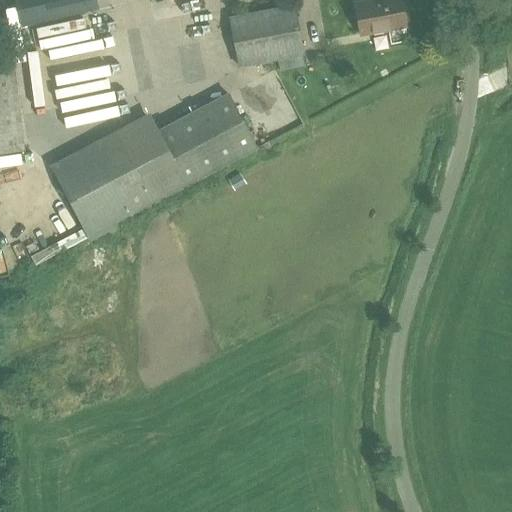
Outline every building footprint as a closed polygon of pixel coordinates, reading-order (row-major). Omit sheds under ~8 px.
[(56,0),(0,0),(0,3),(5,25),(60,13),(56,0)] [(361,35),(406,26),(400,0),(381,0),(373,2),(372,0),(368,0),(355,3),(361,35)] [(295,6),(230,18),(239,65),(304,53),(295,6)] [(222,9),(205,13),(207,22),(224,19),(222,9)] [(11,47),(0,47),(0,150),(24,148),(11,47)] [(302,54),(278,59),(280,70),(304,66),(302,54)] [(52,166),(89,237),(132,214),(257,148),(229,94),(158,132),(149,115),(52,166)]
